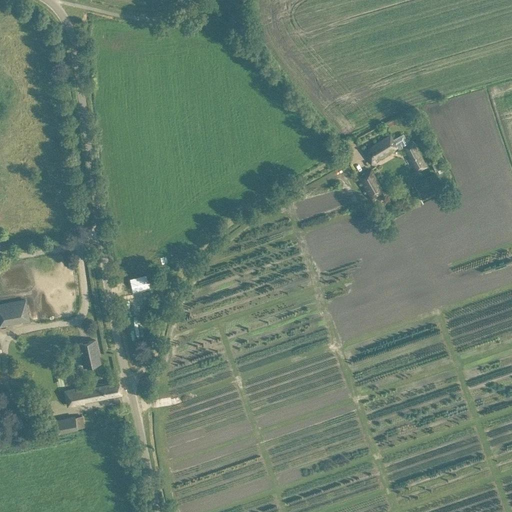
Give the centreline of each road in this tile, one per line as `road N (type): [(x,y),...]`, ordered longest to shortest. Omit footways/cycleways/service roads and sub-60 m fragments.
road 1 (unclassified): [(127,380),(76,50),(49,0)]
road 2 (unclassified): [(127,380),(147,366),(177,281),(220,228),(341,155)]
road 3 (unclassified): [(157,511),(127,380)]
